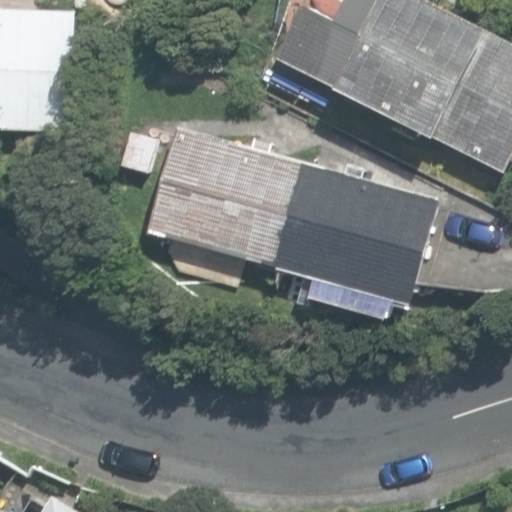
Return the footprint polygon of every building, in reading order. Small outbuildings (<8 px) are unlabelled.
[(508,172),(509,173),(511,167),(511,39),(432,0),(348,0),(338,20),(334,18),(307,5),(281,58),(401,118),(396,129),(418,140),(423,129),(508,172)] [(0,114),(5,115),(8,131),(78,134),(84,6),(5,2),(4,20),(0,19),(0,114)] [(156,234),(418,306),(447,201),(184,129),(156,234)] [(126,164),(153,171),(161,138),(134,132),(126,164)] [(85,511),(59,496),(48,511),(85,511)]
